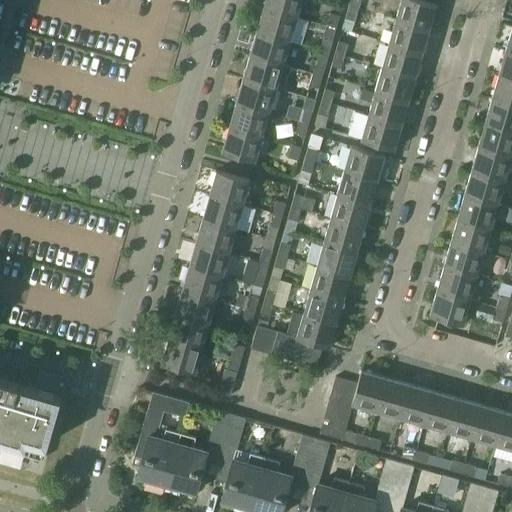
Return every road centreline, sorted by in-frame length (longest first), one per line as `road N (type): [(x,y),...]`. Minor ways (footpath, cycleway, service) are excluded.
road 1 (residential): [(72,511),(216,0)]
road 2 (residential): [(511,371),(392,339),(385,324),(476,0)]
